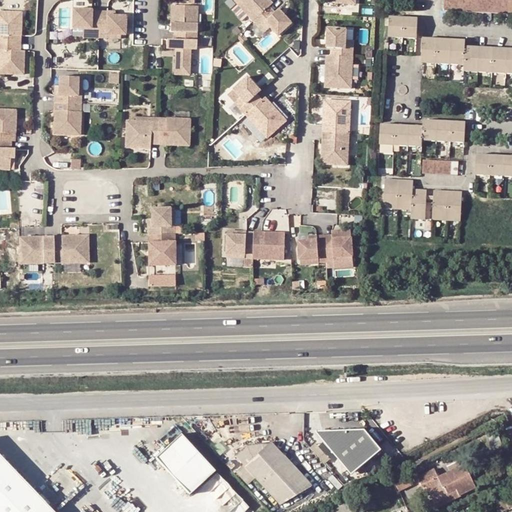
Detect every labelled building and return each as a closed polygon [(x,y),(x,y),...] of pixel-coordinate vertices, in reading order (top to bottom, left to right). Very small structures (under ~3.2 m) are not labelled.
[(172,30),(195,30),(195,0),(168,0),(168,30),(172,30)] [(236,0),(237,1),(237,0),(240,0),(249,10),(246,13),(251,18),(268,5),(272,2),(270,0),(236,0)] [(511,0),(444,0),(444,10),(511,13),(511,0)] [(268,5),(251,18),(256,22),(260,19),(266,25),(270,23),(279,32),(290,19),(283,13),(281,14),(276,9),(278,7),(272,2),(268,5)] [(95,33),(97,6),(89,6),(71,4),(71,8),(69,27),(88,28),(88,32),(95,33)] [(0,36),(19,38),(21,7),(0,6),(0,36)] [(113,7),(97,6),(95,33),(103,33),(103,30),(116,31),(122,31),(124,12),(113,11),(113,7)] [(415,18),(386,16),(385,37),(414,38),(415,18)] [(266,25),(260,19),(256,22),(263,28),(266,25)] [(345,26),(329,25),(328,37),(330,37),(330,45),(332,45),(332,54),(351,55),(352,47),(347,47),(348,38),(345,38),(345,26)] [(195,30),(172,30),(172,38),(165,38),(165,46),(175,46),(175,65),(189,65),(189,46),(195,46),(195,30)] [(0,67),(17,69),(19,38),(0,36),(0,67)] [(464,40),(422,38),(420,64),(462,65),(462,71),(511,72),(511,47),(464,46),(464,40)] [(350,62),(351,55),(332,54),(327,54),(326,61),(330,61),(329,75),(326,75),(326,84),(349,86),(349,77),(346,76),(347,62),(350,62)] [(79,104),(81,104),(82,89),(78,88),(79,75),(79,70),(61,70),(60,80),(57,80),(56,103),(79,104)] [(242,71),(225,89),(230,95),(233,92),(242,105),(239,107),(245,113),(248,110),(264,95),(258,88),(255,90),(245,77),(248,76),(242,71)] [(349,93),(325,91),(324,100),(329,100),(328,114),(323,114),(322,122),(328,123),(347,124),(348,116),(344,116),(346,101),(349,101),(349,93)] [(269,102),(264,95),(248,110),(252,115),(251,116),(256,121),(254,123),(263,134),(277,120),(269,112),(272,110),(266,105),(269,102)] [(0,132),(8,133),(12,133),(14,102),(0,101),(0,132)] [(269,102),(266,105),(272,110),(275,107),(269,102)] [(52,103),(51,127),(78,128),(79,104),(56,103),(52,103)] [(126,115),(126,142),(149,142),(149,138),(157,138),(157,111),(149,111),(149,115),(126,115)] [(157,111),(157,138),(187,138),(187,111),(181,111),(181,115),(165,115),(165,111),(157,111)] [(379,124),(378,146),(419,147),(419,141),(461,142),(462,121),(420,119),(420,125),(379,124)] [(346,134),(347,124),(328,123),(327,130),(324,131),(324,142),(321,143),(321,152),(337,153),(338,144),(342,145),(343,134),(346,134)] [(8,133),(0,132),(0,160),(7,161),(8,149),(12,149),(12,140),(8,140),(8,133)] [(511,155),(475,154),(474,173),(511,173),(511,155)] [(422,159),(422,173),(459,173),(459,159),(422,159)] [(409,189),(410,179),(379,178),(378,209),(407,209),(406,218),(420,218),(420,202),(421,195),(421,189),(409,189)] [(428,190),(428,196),(428,202),(427,219),(457,220),(458,191),(428,190)] [(181,234),(181,226),(180,218),(175,219),(174,204),(174,200),(157,201),(157,212),(153,212),(154,228),(155,243),(159,243),(160,250),(156,250),(157,259),(183,257),(182,249),(179,249),(178,234),(181,234)] [(335,243),(353,240),(350,221),(339,223),(339,220),(323,222),(324,226),(327,245),(335,243)] [(320,246),(327,245),(324,226),(323,222),(308,225),(309,229),(298,230),(302,249),(320,246)] [(255,247),(255,251),(263,251),(263,247),(277,246),(277,250),(286,250),(285,223),(254,224),(255,247)] [(227,225),(228,248),(247,248),(247,251),(255,251),(255,247),(254,224),(227,225)] [(37,257),(47,257),(58,257),(58,253),(73,253),(73,257),(82,257),(82,230),(73,230),(65,230),(47,230),(30,230),(22,230),(13,230),(13,257),(22,257),(22,253),(37,253),(37,257)] [(255,260),(255,251),(247,251),(247,260),(255,260)] [(366,427),(315,429),(353,474),(384,448),(366,427)] [(189,489),(215,467),(181,430),(156,453),(189,489)] [(316,451),(330,466),(335,462),(321,446),(316,451)] [(274,452),(312,495),(320,491),(279,447),(274,452)] [(274,452),(271,448),(253,448),(242,459),(251,468),(243,475),(252,485),(259,478),(287,507),(312,495),(274,452)] [(56,511),(0,454),(0,511),(56,511)] [(445,494),(448,496),(456,492),(456,499),(477,488),(465,464),(456,460),(447,466),(439,476),(434,467),(422,473),(418,483),(429,498),(444,492),(445,494)] [(392,486),(402,478),(398,470),(386,476),(392,486)] [(363,490),(372,506),(375,505),(368,488),(363,490)] [(358,511),(372,506),(363,490),(339,501),(342,511),(358,511)] [(342,511),(339,501),(326,507),(328,511),(342,511)]
